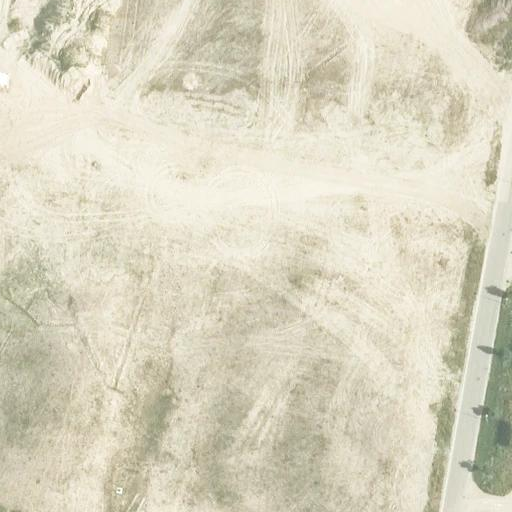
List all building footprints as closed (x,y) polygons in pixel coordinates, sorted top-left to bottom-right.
[(274,13),(275,0),(234,0),(233,6),(274,13)] [(304,0),(303,9),(311,10),(313,0),(304,0)] [(492,6),(459,0),(456,18),(489,24),(492,6)] [(68,11),(33,4),(29,27),(64,33),(68,11)] [(270,34),(274,13),(233,6),(230,27),(270,34)] [(11,11),(3,10),(1,22),(9,23),(11,11)] [(423,18),(415,17),(413,29),(420,30),(423,18)] [(489,24),(456,18),(453,36),(486,42),(489,24)] [(0,28),(0,33),(7,35),(9,23),(1,22),(0,28)] [(61,52),(64,33),(29,27),(25,46),(61,52)] [(266,56),(270,34),(230,27),(230,28),(234,29),(231,49),(266,56)] [(308,29),(300,27),(298,39),(306,41),(308,29)] [(411,41),(418,42),(420,30),(413,29),(411,41)] [(482,59),(486,42),(453,36),(449,54),(482,59)] [(296,51),(304,52),(306,41),(298,39),(296,51)] [(58,71),(61,52),(25,46),(22,65),(58,71)] [(410,47),(407,58),(415,60),(417,48),(410,47)] [(263,75),(266,56),(231,49),(227,68),(263,75)] [(446,72),(479,78),(482,59),(449,54),(446,72)] [(37,90),(54,93),(58,71),(22,65),(17,92),(37,95),(37,90)] [(260,93),(263,75),(227,68),(224,87),(260,93)] [(301,69),(293,68),(291,79),(299,81),(301,69)] [(0,76),(0,88),(8,90),(10,78),(0,76)] [(289,91),(297,93),(299,81),(291,79),(289,91)] [(256,112),(260,93),(224,87),(221,106),(256,112)] [(294,107),(286,105),(284,117),(292,119),(294,107)] [(232,136),(252,139),(256,112),(221,106),(217,128),(233,131),(232,136)] [(282,129),(290,130),(292,119),(284,117),(282,129)] [(16,193),(4,191),(2,202),(14,204),(16,193)] [(72,230),(76,207),(60,205),(61,200),(42,197),(37,224),(72,230)] [(12,219),(14,211),(2,209),(1,217),(12,219)] [(0,221),(0,225),(11,227),(12,219),(1,217),(0,221)] [(200,222),(197,244),(233,250),(236,229),(200,222)] [(69,249),(72,230),(37,224),(34,242),(69,249)] [(279,228),(273,264),(294,268),(300,232),(279,228)] [(300,232),(294,268),(313,271),(319,235),(300,232)] [(319,235),(313,271),(332,274),(338,238),(319,235)] [(338,238),(332,274),(353,278),(359,242),(338,238)] [(69,249),(34,242),(30,264),(70,271),(70,270),(66,269),(69,249)] [(197,244),(193,262),(229,269),(233,250),(197,244)] [(255,245),(253,253),(265,255),(266,247),(255,245)] [(354,470),(349,495),(405,505),(445,273),(439,272),(441,256),(393,247),(384,296),(391,297),(361,471),(354,470)] [(193,262),(190,281),(226,288),(229,269),(193,262)] [(66,292),(70,271),(30,264),(26,285),(66,292)] [(251,264),(250,272),(262,274),(263,266),(251,264)] [(250,272),(248,280),(260,282),(262,274),(250,272)] [(190,281),(187,300),(223,307),(226,288),(190,281)] [(63,311),(66,292),(26,285),(23,304),(63,311)] [(283,286),(281,298),(289,299),(291,287),(283,286)] [(291,287),(289,299),(296,300),(299,289),(291,287)] [(321,292),(318,304),(326,306),(328,294),(321,292)] [(328,294),(326,306),(334,307),(336,295),(328,294)] [(187,300),(184,319),(219,325),(223,307),(187,300)] [(245,302),(243,310),(255,312),(256,304),(245,302)] [(60,330),(63,311),(23,304),(20,323),(60,330)] [(243,310),(242,318),(254,320),(255,312),(243,310)] [(184,319),(180,338),(216,344),(219,325),(184,319)] [(52,348),(55,330),(60,331),(60,330),(20,323),(16,342),(31,344),(52,348)] [(180,338),(177,357),(213,363),(216,344),(180,338)] [(238,340),(237,348),(248,350),(250,342),(238,340)] [(48,367),(52,348),(16,342),(13,361),(48,367)] [(237,348),(235,356),(247,358),(248,350),(237,348)] [(177,357),(174,376),(210,382),(213,363),(177,357)] [(45,386),(48,367),(13,361),(10,380),(45,386)] [(174,376),(170,395),(206,401),(210,382),(174,376)] [(231,378),(230,386),(242,388),(243,380),(231,378)] [(42,405),(45,386),(10,380),(6,399),(42,405)] [(230,386),(229,394),(240,396),(242,388),(230,386)] [(170,395),(167,414),(203,420),(206,401),(170,395)] [(39,424),(42,405),(6,399),(3,417),(39,424)] [(167,414),(164,433),(200,439),(203,420),(167,414)] [(225,416),(223,423),(235,425),(237,418),(225,416)] [(0,435),(0,439),(35,446),(39,424),(3,417),(0,435)] [(223,423),(222,431),(234,433),(235,425),(223,423)] [(164,433),(160,452),(196,458),(200,439),(164,433)] [(160,452),(157,473),(193,479),(196,458),(160,452)] [(218,453),(217,461),(229,463),(230,455),(218,453)] [(0,511),(7,511),(16,464),(0,461),(0,511)] [(217,461),(215,469),(227,471),(229,463),(217,461)] [(192,491),(188,511),(220,511),(223,497),(192,491)]
